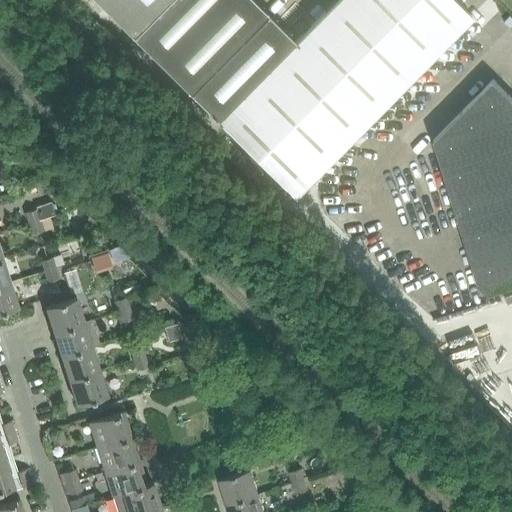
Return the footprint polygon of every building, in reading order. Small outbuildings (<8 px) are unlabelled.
[(96,0),(190,93),(268,14),(253,0),(96,0)] [(455,0),(335,0),(218,120),(295,196),(472,16),(455,0)] [(511,97),(494,80),(434,140),(480,287),(511,277),(511,97)] [(52,202),(37,207),(37,209),(41,220),(50,217),(56,215),(56,214),(52,203),(52,202)] [(30,223),(41,220),(37,209),(26,213),(30,223)] [(41,220),(30,223),(33,234),(44,231),(41,220)] [(45,271),(56,268),(52,257),(41,261),(45,271)] [(0,285),(11,282),(3,258),(0,258),(0,285)] [(129,262),(122,265),(124,272),(131,269),(129,262)] [(56,268),(45,271),(48,282),(59,278),(56,268)] [(0,285),(0,312),(1,313),(6,312),(6,311),(18,307),(11,282),(0,285)] [(129,287),(123,289),(126,296),(140,291),(138,284),(129,287)] [(59,303),(46,307),(54,332),(85,322),(77,297),(64,301),(63,301),(59,302),(59,303)] [(118,312),(130,308),(126,297),(115,300),(118,312)] [(130,308),(118,312),(122,323),(133,319),(130,308)] [(91,320),(85,322),(54,332),(62,356),(92,346),(99,344),(91,320)] [(133,359),(145,355),(142,345),(130,348),(133,359)] [(62,356),(69,380),(100,370),(92,346),(62,356)] [(145,355),(133,359),(137,370),(148,366),(145,355)] [(108,395),(100,370),(69,380),(77,405),(90,401),(95,400),(95,399),(108,395)] [(0,489),(1,489),(21,482),(22,486),(31,483),(26,468),(10,473),(1,446),(17,440),(11,420),(0,423),(0,394),(2,394),(0,386),(0,489)] [(97,447),(132,436),(124,411),(117,413),(112,414),(112,415),(89,422),(97,447)] [(52,434),(55,445),(66,442),(63,431),(52,434)] [(97,447),(105,471),(139,460),(132,436),(97,447)] [(113,496),(123,493),(123,492),(147,485),(147,484),(139,460),(105,471),(113,496)] [(67,483),(79,480),(75,469),(64,472),(67,483)] [(220,479),(228,504),(259,494),(251,469),(238,473),(238,472),(233,474),(220,479)] [(293,483),(304,479),(301,469),(290,472),(293,483)] [(304,479),(293,483),(296,493),(307,489),(304,479)] [(79,480),(67,483),(71,494),(82,491),(79,480)] [(117,511),(145,511),(161,507),(153,482),(147,484),(147,485),(123,492),(123,493),(113,496),(117,511)] [(228,504),(230,511),(264,511),(259,494),(228,504)] [(81,497),(69,501),(71,509),(84,505),(81,497)] [(0,511),(23,511),(20,500),(13,502),(12,502),(8,503),(8,504),(0,506),(0,511)]
